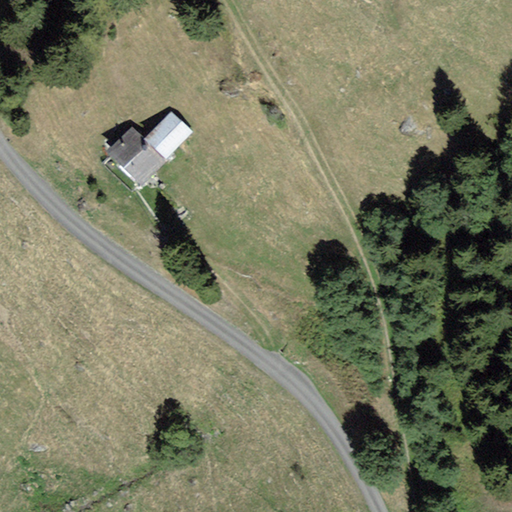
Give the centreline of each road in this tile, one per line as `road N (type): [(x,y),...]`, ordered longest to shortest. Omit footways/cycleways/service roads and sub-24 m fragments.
road 1 (track): [(230,0),(303,117),(373,275),(390,335),(414,511)]
road 2 (unclassified): [(0,146),(25,180),(107,254),(307,404),(375,511)]
